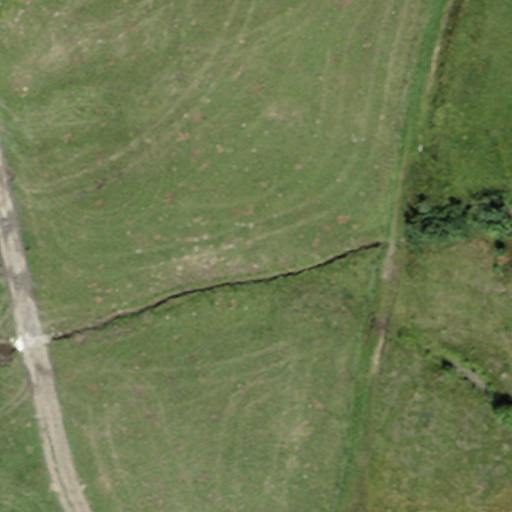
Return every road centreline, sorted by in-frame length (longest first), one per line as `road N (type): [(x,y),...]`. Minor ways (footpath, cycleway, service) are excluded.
road 1 (track): [(457,0),(361,397),(344,511)]
road 2 (track): [(83,511),(47,407),(0,199)]
